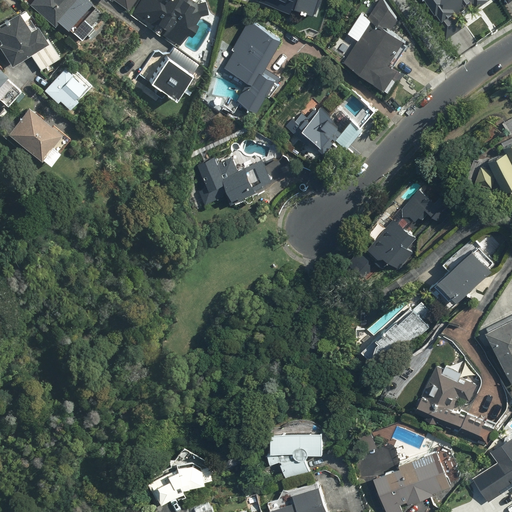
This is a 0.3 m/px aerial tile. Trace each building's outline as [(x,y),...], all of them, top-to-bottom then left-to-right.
[(93,0),(32,0),(32,1),(56,22),(61,16),(72,25),(93,0)] [(209,0),(142,0),(137,12),(187,38),(203,8),(211,7),(209,0)] [(402,62),(420,34),(399,22),(409,7),(397,0),(383,0),(347,59),(394,88),(408,66),(402,62)] [(486,0),(428,0),(455,34),(470,23),(465,16),(486,0)] [(44,66),(62,54),(40,21),(34,25),(22,8),(0,22),(0,32),(4,39),(1,41),(15,61),(32,50),(44,66)] [(270,68),(287,35),(255,18),(232,63),(253,74),(242,95),(264,107),(281,74),(270,68)] [(197,69),(171,52),(155,75),(181,92),(197,69)] [(0,84),(11,71),(0,61),(0,84)] [(73,102),(89,81),(65,62),(46,87),(59,97),(62,94),(73,102)] [(310,141),(319,129),(333,139),(347,119),(325,104),(314,119),(305,112),(300,119),(295,116),(288,125),(310,141)] [(379,112),(369,104),(345,135),(355,143),(379,112)] [(65,128),(31,105),(13,131),(47,155),(65,128)] [(510,189),(511,187),(511,140),(509,142),(511,148),(495,155),(510,189)] [(212,182),(201,187),(208,202),(239,188),(242,193),(264,182),(263,180),(276,175),(267,155),(241,167),(235,155),(223,160),(221,154),(203,162),(212,182)] [(362,242),(347,260),(371,280),(388,261),(397,269),(414,249),(409,245),(435,214),(441,219),(450,208),(420,183),(367,246),(362,242)] [(499,265),(479,243),(447,272),(466,293),(499,265)] [(434,311),(424,299),(368,345),(383,364),(433,324),(426,316),(434,311)] [(511,317),(492,326),(511,369),(511,317)] [(481,382),(441,362),(417,408),(487,444),(496,426),(466,410),(481,382)] [(281,425),(280,444),(275,445),(276,458),(286,455),(291,475),(312,469),(311,454),(314,451),(315,448),(329,448),(330,426),(281,425)] [(376,426),(364,430),(370,447),(382,444),(376,426)] [(511,436),(498,446),(505,456),(477,474),(492,497),(511,483),(511,436)] [(413,498),(413,500),(437,492),(435,488),(456,482),(444,445),(405,458),(407,463),(379,472),(391,511),(397,511),(406,509),(403,501),(413,498)] [(181,462),(152,476),(163,499),(188,489),(188,483),(214,477),(212,461),(195,454),(181,457),(181,462)] [(335,511),(326,480),(299,488),(302,497),(274,505),(276,511),(335,511)]
